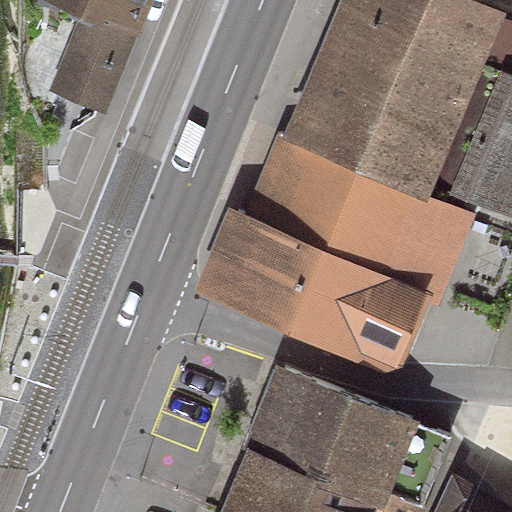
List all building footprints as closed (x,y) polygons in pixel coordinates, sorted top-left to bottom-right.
[(147,0),(34,0),(86,22),(57,91),(100,109),(147,0)] [(511,13),(511,12),(481,0),(339,0),(282,139),(479,216),(511,233),(511,76),(490,67),(511,13)] [(479,216),(282,139),(270,134),(240,210),(226,204),(189,296),(382,373),(404,372),(431,301),(443,305),(479,216)] [(396,511),(432,430),(291,369),(228,511),(396,511)] [(470,511),(467,511),(479,488),(454,476),(436,511),(470,511)]
